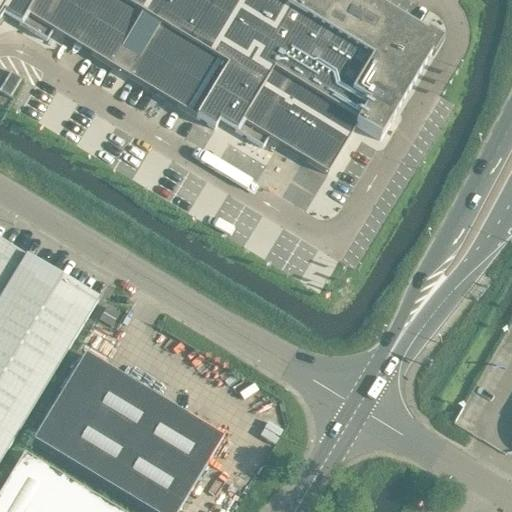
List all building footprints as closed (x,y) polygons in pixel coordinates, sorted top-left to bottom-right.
[(380,140),(439,44),(366,0),(0,0),(0,21),(4,15),(47,41),(53,31),(215,129),(220,122),(263,148),(269,138),(328,174),(357,126),(380,140)] [(13,94),(22,78),(11,71),(1,88),(0,89),(0,91),(10,98),(13,94)] [(0,242),(0,462),(98,301),(25,257),(0,242)] [(108,307),(100,320),(111,327),(119,314),(108,307)] [(198,423),(85,355),(33,442),(148,511),(179,511),(182,507),(206,467),(223,439),(198,423)] [(0,511),(118,511),(24,455),(0,495),(0,511)]
